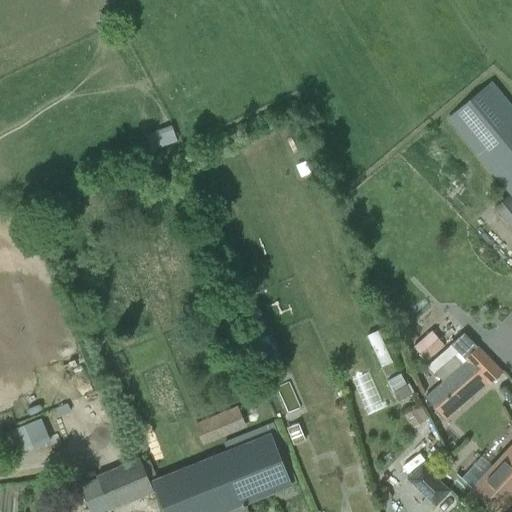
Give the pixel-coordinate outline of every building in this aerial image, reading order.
[(510,194),(494,208),(511,231),(511,107),(491,83),(447,120),(510,194)] [(307,162),(296,167),(301,179),(312,174),(307,162)] [(259,321),(250,326),(253,333),(262,329),(259,321)] [(500,372),(463,333),(450,345),(465,361),(424,397),(445,420),(500,372)] [(290,381),(276,386),(286,412),(300,407),(290,381)] [(420,407),(405,416),(412,428),(427,420),(420,407)] [(215,415),(193,424),(202,445),(223,437),(215,415)] [(293,444),(306,440),(300,423),(287,427),(293,444)] [(4,434),(13,457),(33,449),(23,426),(4,434)] [(151,481),(163,511),(247,511),(245,506),(292,486),(270,433),(151,481)] [(438,435),(415,455),(421,463),(445,443),(438,435)] [(511,444),(471,489),(484,502),(494,511),(501,511),(511,500),(511,444)] [(152,491),(139,461),(97,479),(97,480),(110,508),(152,491)] [(408,480),(435,505),(447,491),(421,467),(408,480)] [(99,511),(110,508),(97,480),(79,487),(90,511),(99,511)] [(386,489),(378,493),(382,502),(390,497),(386,489)]
